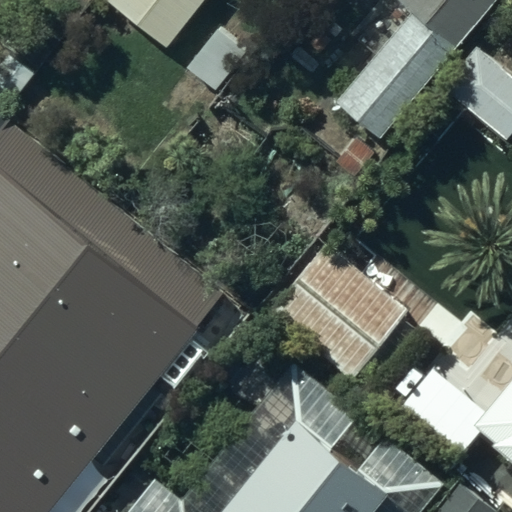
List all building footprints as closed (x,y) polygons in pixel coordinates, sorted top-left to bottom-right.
[(113,0),(169,42),(201,0),(113,0)] [(382,142),(456,52),(461,56),(490,20),(491,22),(509,0),(401,0),(397,5),(418,21),(344,111),(382,142)] [(221,21),(186,63),(214,86),(249,44),(221,21)] [(511,130),(511,67),(478,39),(444,80),(509,135),(511,130)] [(0,511),(21,511),(202,297),(211,285),(0,108),(0,511)] [(414,327),(328,258),(273,325),(359,394),(414,327)] [(255,390),(223,364),(191,403),(224,429),(255,390)] [(511,436),(493,462),(511,476),(511,436)] [(441,511),(449,502),(406,468),(371,511),(441,511)] [(491,511),(462,488),(444,511),(491,511)] [(148,511),(134,500),(124,511),(148,511)]
